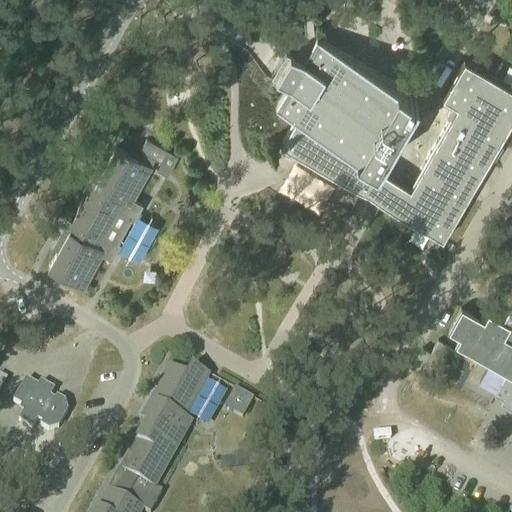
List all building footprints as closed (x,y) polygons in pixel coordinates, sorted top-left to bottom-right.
[(289,53),(274,78),(288,86),(275,108),(294,121),(280,145),(442,241),(511,118),(511,87),(464,60),(443,99),(455,106),(410,184),(376,168),(417,97),(316,38),(303,61),(289,53)] [(146,140),(139,152),(160,163),(167,152),(146,140)] [(68,232),(47,270),(83,290),(101,257),(111,262),(120,245),(117,244),(130,221),(133,223),(142,206),(132,201),(151,167),(116,147),(95,185),(90,182),(85,191),(82,189),(81,190),(87,194),(72,222),(66,218),(65,219),(68,221),(63,230),(68,232)] [(461,309),(448,332),(458,339),(455,346),(505,375),(494,394),(511,404),(511,302),(506,312),(501,323),(487,315),(483,322),(461,309)] [(422,348),(412,368),(428,377),(438,358),(448,363),(455,349),(438,340),(431,353),(422,348)] [(151,511),(161,495),(154,491),(192,425),(185,421),(203,387),(208,378),(190,367),(185,377),(167,367),(148,402),(138,421),(144,425),(118,472),(139,484),(128,504),(107,491),(95,511),(151,511)] [(20,390),(12,403),(20,408),(17,412),(21,414),(17,422),(31,430),(36,422),(40,424),(38,429),(47,434),(57,431),(66,414),(64,404),(55,399),(53,402),(48,399),(52,391),(38,383),(35,392),(30,390),(28,394),(20,390)] [(232,393),(220,413),(243,426),(256,404),(233,392),(232,393)]
